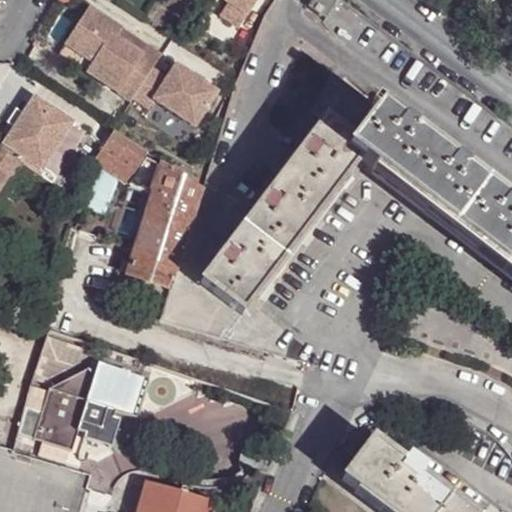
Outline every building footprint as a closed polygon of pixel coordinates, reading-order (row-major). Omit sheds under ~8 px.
[(191,0),(205,9),(210,0),(191,0)] [(221,0),(227,4),(222,12),(241,24),(256,0),(221,0)] [(312,0),(309,6),(326,17),(338,0),(312,0)] [(87,62),(81,71),(130,102),(132,99),(148,109),(154,101),(195,127),(217,92),(175,66),(166,79),(151,70),(160,56),(87,10),(63,47),(87,62)] [(238,29),(241,24),(222,12),(219,17),(238,29)] [(182,45),(188,36),(172,26),(165,36),(182,45)] [(57,56),(81,71),(87,62),(63,47),(57,56)] [(12,128),(0,146),(40,172),(73,124),(33,98),(22,115),(12,128)] [(6,124),(12,128),(22,115),(15,111),(6,124)] [(343,153),(358,165),(359,164),(511,279),(511,213),(377,111),(352,143),(351,143),(343,153)] [(325,208),(358,165),(343,153),(351,143),(323,121),(282,175),(325,208)] [(92,163),(101,168),(127,184),(146,154),(113,133),(92,163)] [(40,172),(0,146),(0,152),(20,166),(37,177),(40,172)] [(0,188),(7,178),(11,180),(20,166),(0,152),(0,188)] [(170,292),(191,226),(202,192),(162,166),(126,277),(170,292)] [(325,208),(282,175),(241,230),(283,263),(299,241),(300,242),(308,232),(307,231),(325,208)] [(81,207),(86,222),(103,216),(97,201),(81,207)] [(266,285),(283,263),(241,230),(198,286),(240,318),(258,296),(259,296),(267,287),(266,285)] [(135,314),(160,322),(165,308),(139,300),(135,314)] [(82,441),(100,446),(101,442),(110,438),(114,440),(119,422),(112,420),(114,414),(135,420),(148,382),(97,366),(48,391),(32,441),(71,454),(77,434),(84,436),(82,441)] [(263,452),(264,437),(260,438),(253,440),(247,444),(243,450),(241,460),(242,468),(248,476),(254,472),(260,462),(263,452)] [(101,442),(100,446),(110,449),(114,440),(110,438),(101,442)] [(370,443),(342,482),(380,511),(461,511),(442,497),(418,479),(422,473),(417,469),(406,461),(402,467),(394,461),(370,443)] [(402,452),(394,461),(402,467),(406,461),(417,469),(420,466),(402,452)] [(214,511),(216,505),(144,484),(135,511),(214,511)]
